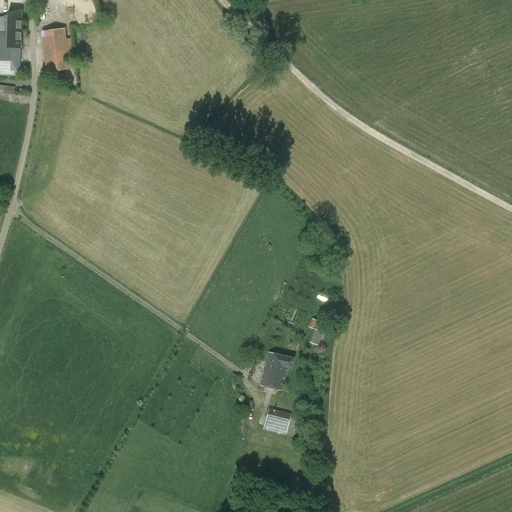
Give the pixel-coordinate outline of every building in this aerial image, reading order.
[(0,75),(17,76),(18,11),(0,15),(0,75)] [(60,28),(44,31),(40,32),(40,35),(46,73),(74,70),(70,39),(66,39),(65,29),(60,30),(60,28)] [(0,93),(14,95),(14,88),(0,85),(0,93)] [(308,328),(313,330),(307,342),(318,346),(319,343),(323,344),(329,325),(327,324),(328,321),(313,316),(308,328)] [(266,352),(263,361),(266,362),(261,385),(281,391),(287,367),(291,368),(293,359),(269,353),(266,352)] [(293,438),(298,419),(290,417),(291,415),(269,409),(263,430),(285,435),(293,438)]
